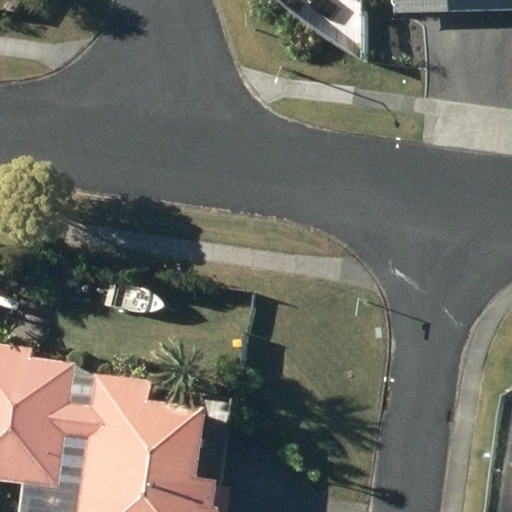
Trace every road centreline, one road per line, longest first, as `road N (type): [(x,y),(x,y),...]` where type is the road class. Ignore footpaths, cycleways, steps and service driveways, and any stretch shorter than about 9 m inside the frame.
road 1 (residential): [(452,192),(411,511)]
road 2 (residential): [(218,150),(452,192)]
road 3 (residential): [(0,128),(218,150)]
road 4 (residential): [(218,150),(173,0)]
